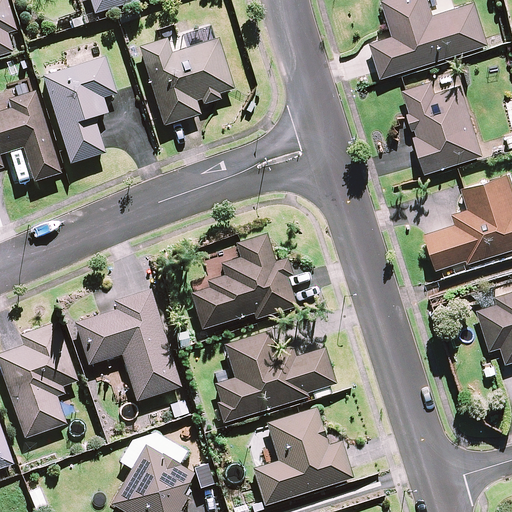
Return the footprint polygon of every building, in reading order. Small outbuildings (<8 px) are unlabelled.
[(0,0),(0,55),(14,51),(8,32),(17,29),(8,0),(0,0)] [(91,0),(95,12),(133,0),(91,0)] [(432,13),(428,0),(383,0),(393,34),(371,41),(381,75),(488,44),(475,0),(432,13)] [(200,98),(202,104),(222,98),(220,92),(236,87),(220,37),(171,52),(167,38),(140,47),(164,124),(201,113),(197,99),(200,98)] [(114,90),(104,57),(44,75),(70,162),(104,152),(94,116),(108,111),(102,94),(114,90)] [(412,129),(418,127),(422,142),(417,144),(425,171),(482,154),(462,84),(435,91),(432,81),(404,89),(410,111),(407,111),(412,129)] [(61,172),(37,90),(9,99),(5,86),(0,87),(0,167),(3,166),(0,156),(0,152),(24,146),(34,180),(61,172)] [(511,187),(507,172),(464,186),(471,207),(455,212),(458,222),(426,232),(438,267),(467,258),(468,262),(511,247),(511,187)] [(276,262),(266,232),(242,240),(244,247),(205,260),(210,275),(188,282),(203,328),(253,312),(255,318),(296,305),(282,260),(276,262)] [(181,386),(151,288),(114,300),(117,308),(76,321),(89,363),(122,353),(137,399),(181,386)] [(511,290),(476,301),(490,347),(501,344),(506,361),(511,359),(511,290)] [(78,379),(58,322),(22,334),(26,344),(0,353),(0,363),(25,436),(67,422),(57,395),(65,392),(62,385),(78,379)] [(278,360),(269,331),(225,344),(235,376),(214,383),(226,420),(307,395),(306,392),(335,383),(324,346),(278,360)] [(187,398),(168,405),(173,420),(192,413),(187,398)] [(328,445),(316,407),(267,422),(279,460),(253,468),(265,504),(352,477),(341,441),(328,445)] [(0,467),(13,463),(0,423),(0,467)] [(183,492),(195,471),(146,442),(110,502),(127,511),(183,511),(180,510),(189,495),(183,492)]
